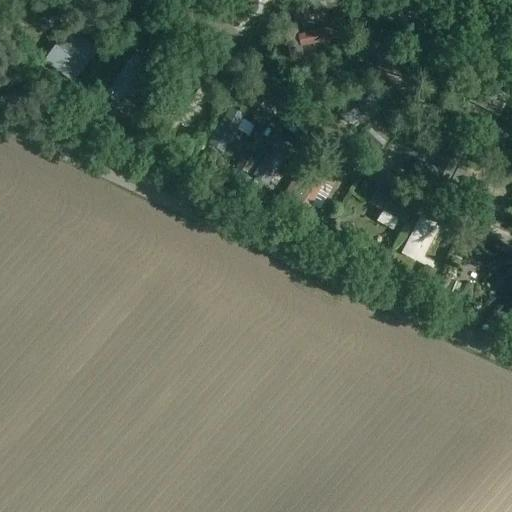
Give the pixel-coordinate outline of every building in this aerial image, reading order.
[(141,42),(133,53),(140,58),(148,47),(141,42)] [(189,76),(182,85),(192,94),(199,85),(189,76)] [(141,122),(154,133),(181,99),(167,88),(141,122)] [(338,113),(345,126),(370,112),(364,99),(338,113)] [(217,109),(198,146),(211,152),(230,115),(217,109)] [(384,142),(369,128),(362,136),(377,150),(384,142)] [(254,160),(243,154),(236,166),(246,172),(254,160)] [(280,205),(293,214),(316,176),(303,168),(280,205)] [(342,235),(330,227),(324,235),(336,243),(342,235)] [(387,259),(401,263),(411,233),(397,228),(387,259)] [(476,274),(483,261),(453,246),(447,259),(476,274)] [(436,270),(424,264),(418,276),(430,282),(436,270)] [(460,284),(449,279),(443,294),(454,298),(460,284)] [(511,335),(511,333),(511,321),(506,317),(499,327),(511,335)]
